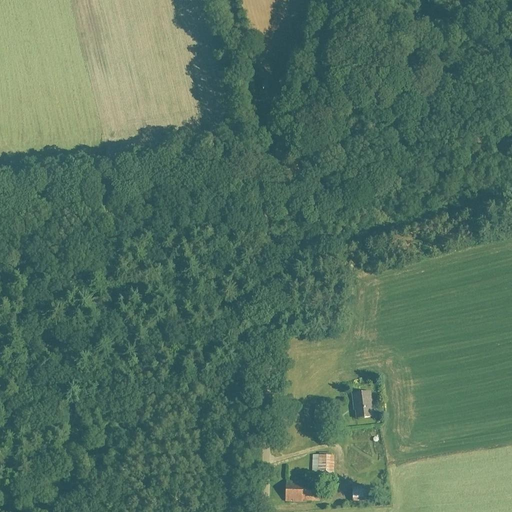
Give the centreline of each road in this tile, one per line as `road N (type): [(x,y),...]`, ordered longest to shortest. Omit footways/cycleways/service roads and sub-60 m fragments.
road 1 (unclassified): [(263,511),(271,219),(250,180)]
road 2 (unclassified): [(0,196),(204,166),(250,180)]
road 3 (unclassified): [(250,180),(281,143),(307,90),(337,0)]
road 4 (track): [(268,158),(234,0)]
